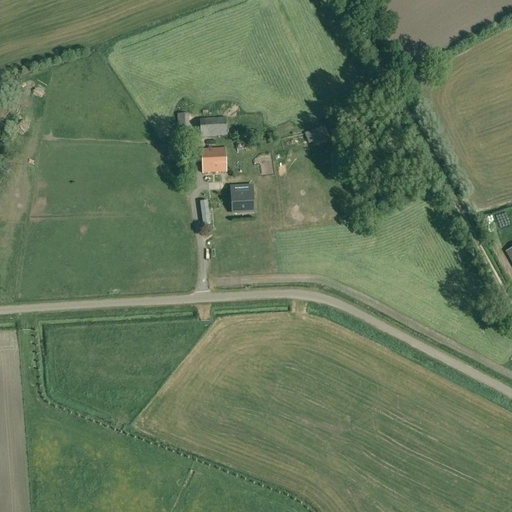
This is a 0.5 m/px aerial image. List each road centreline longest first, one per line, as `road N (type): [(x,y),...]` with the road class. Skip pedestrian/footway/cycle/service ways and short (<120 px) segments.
road 1 (unclassified): [(511,393),(331,303),(297,295),(0,311)]
road 2 (track): [(347,0),(511,307)]
